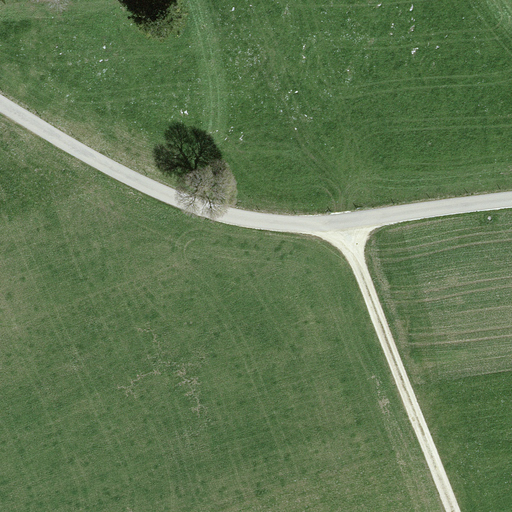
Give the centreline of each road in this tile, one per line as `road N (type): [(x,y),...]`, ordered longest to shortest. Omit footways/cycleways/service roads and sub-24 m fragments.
road 1 (unclassified): [(511,204),(340,227),(251,218),(170,187),(0,93)]
road 2 (track): [(340,227),(449,511)]
